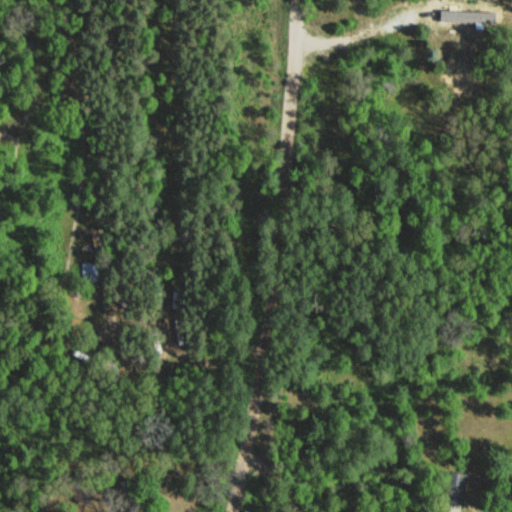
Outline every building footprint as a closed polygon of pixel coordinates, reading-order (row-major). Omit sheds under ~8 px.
[(440,11),(440,21),(484,24),(484,14),(463,13),(464,7),(446,6),(446,11),(440,11)] [(83,281),(103,281),(103,262),(83,262),(83,281)] [(91,364),(113,373),(118,362),(96,353),(91,364)] [(468,474),(450,472),(447,503),(465,505),(468,474)] [(84,507),(100,492),(81,473),(65,489),(84,507)]
